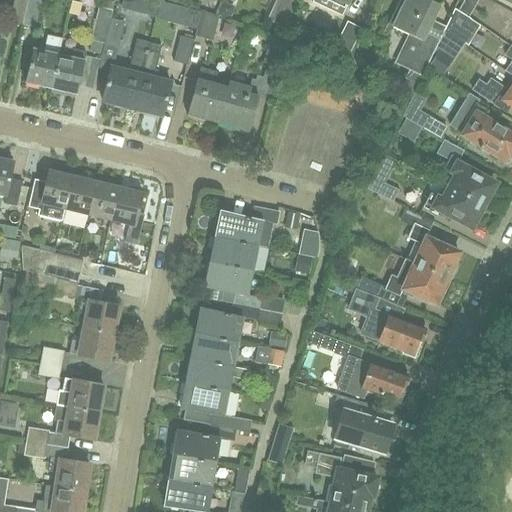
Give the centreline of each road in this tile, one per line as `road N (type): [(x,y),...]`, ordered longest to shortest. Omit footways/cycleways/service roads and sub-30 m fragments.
road 1 (residential): [(116,511),(173,169)]
road 2 (residential): [(413,511),(468,330),(511,245)]
road 3 (residential): [(0,126),(173,169)]
road 4 (residential): [(173,169),(314,210),(325,231)]
